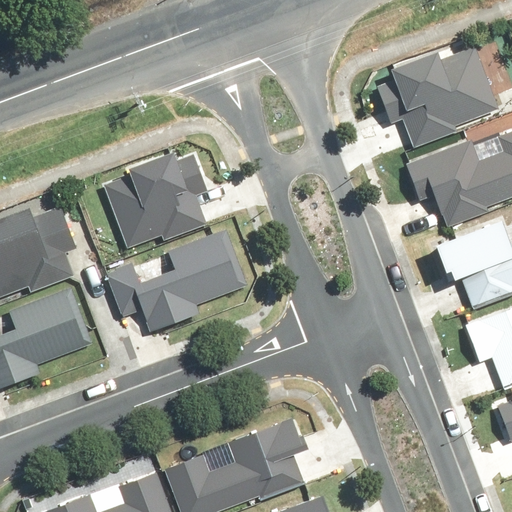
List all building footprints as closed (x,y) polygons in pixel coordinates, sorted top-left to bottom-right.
[(506,109),(483,48),(452,60),(449,52),(400,70),(416,112),(407,115),(417,142),(506,109)] [(478,141),(412,165),(425,200),(439,194),(450,222),(511,198),(511,133),(506,136),(511,152),(486,162),(478,141)] [(184,154),(138,170),(140,175),(109,186),(132,251),(168,238),(169,241),(211,226),(201,196),(214,191),(200,154),(186,159),(184,154)] [(40,212),(0,225),(0,297),(35,286),(37,293),(82,278),(71,245),(54,250),(40,212)] [(456,274),(462,272),(477,310),(511,296),(511,222),(511,219),(445,246),(456,274)] [(204,307),(256,287),(233,230),(115,276),(131,317),(146,311),(153,327),(157,326),(161,336),(208,317),(204,307)] [(0,392),(46,377),(42,366),(101,345),(83,292),(17,315),(24,335),(0,342),(0,392)] [(501,359),(511,389),(511,312),(474,327),(488,364),(501,359)] [(211,456),(171,471),(185,511),(230,511),(311,484),(301,454),(316,449),(305,418),(235,444),(242,463),(217,472),(211,456)] [(175,511),(161,474),(124,489),(130,504),(109,511),(104,511),(97,493),(50,511),(175,511)] [(339,511),(334,495),(286,511),(339,511)]
